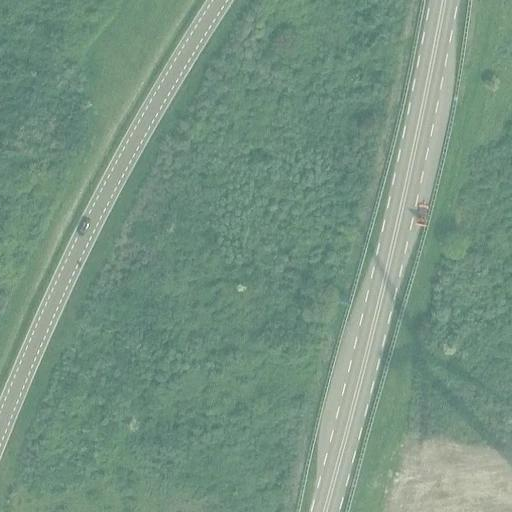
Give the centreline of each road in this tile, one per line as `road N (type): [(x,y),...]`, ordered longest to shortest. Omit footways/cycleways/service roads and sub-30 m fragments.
road 1 (primary): [(323,511),(383,279),(441,0)]
road 2 (unclassified): [(0,440),(47,317),(140,132),(223,0)]
